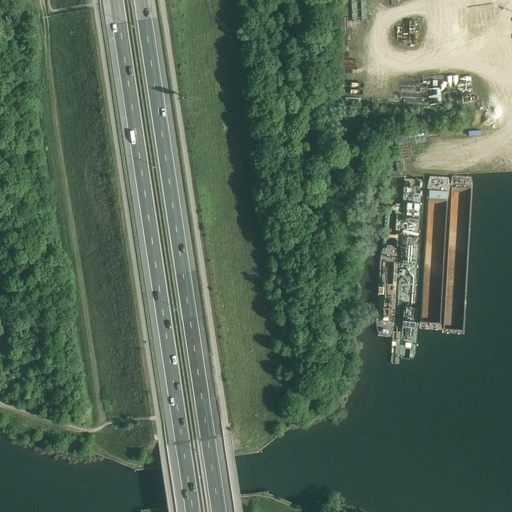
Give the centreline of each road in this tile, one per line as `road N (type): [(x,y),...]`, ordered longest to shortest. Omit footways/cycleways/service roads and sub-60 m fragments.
road 1 (motorway): [(218,511),(141,0)]
road 2 (motorway): [(115,0),(192,511)]
